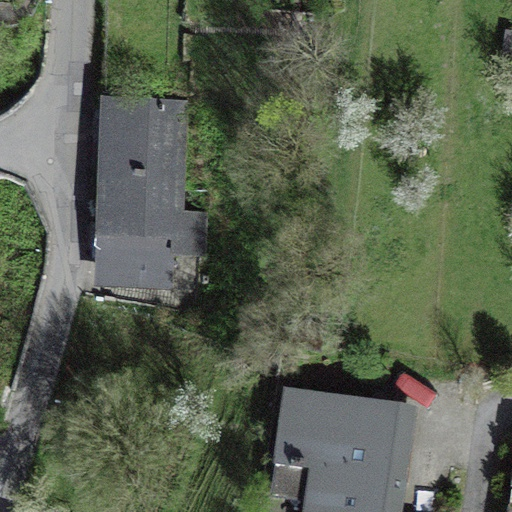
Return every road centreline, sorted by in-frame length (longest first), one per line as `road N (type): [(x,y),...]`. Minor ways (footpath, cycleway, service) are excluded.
road 1 (residential): [(72,130),(61,294),(0,491)]
road 2 (residential): [(80,0),(72,130)]
road 3 (residential): [(511,403),(493,401),(476,511)]
